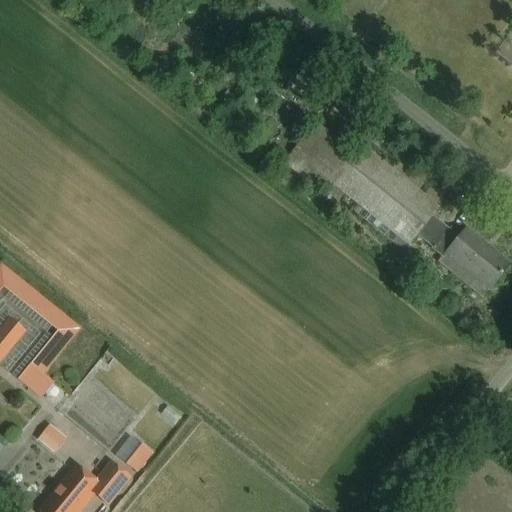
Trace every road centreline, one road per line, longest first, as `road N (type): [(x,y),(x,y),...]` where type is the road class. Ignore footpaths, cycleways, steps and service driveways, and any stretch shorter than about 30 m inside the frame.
road 1 (unclassified): [(511,191),(269,0)]
road 2 (unclassified): [(394,511),(511,364)]
